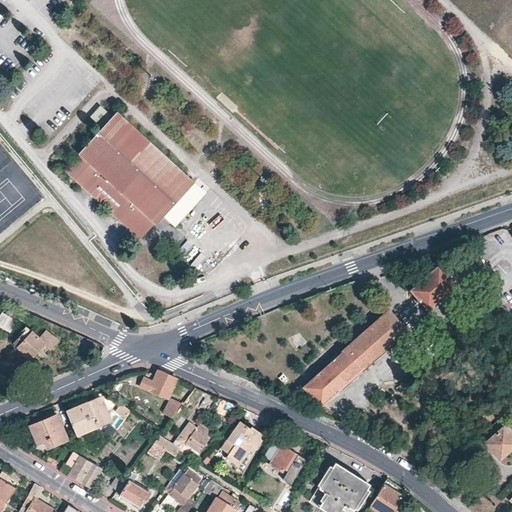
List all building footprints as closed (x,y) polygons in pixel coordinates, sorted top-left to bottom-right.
[(90,116),(96,121),(105,110),(99,104),(90,116)] [(187,188),(193,181),(194,181),(194,182),(195,181),(194,180),(189,176),(118,111),(117,111),(117,112),(112,118),(111,118),(110,119),(110,120),(104,126),(103,126),(103,127),(102,128),(97,134),(96,134),(95,135),(95,136),(89,143),(88,143),(87,143),(87,144),(80,152),(79,152),(79,153),(78,153),(78,154),(65,169),(124,223),(140,238),(153,224),(154,224),(155,224),(155,223),(155,222),(162,215),(163,214),(163,215),(164,214),(164,213),(171,206),(172,206),(173,205),(172,204),(178,198),(179,198),(180,197),(180,196),(185,189),(186,190),(187,189),(187,188)] [(194,182),(194,181),(193,181),(187,188),(187,189),(186,190),(185,189),(180,196),(180,197),(179,198),(178,198),(172,204),(173,205),(172,206),(171,206),(164,213),(164,214),(163,215),(163,214),(162,215),(175,227),(206,193),(194,182)] [(511,233),(506,227),(490,232),(511,252),(511,233)] [(482,252),(468,264),(472,268),(486,256),(482,252)] [(455,284),(438,265),(411,289),(428,309),(455,284)] [(321,405),(406,328),(389,309),(318,372),(314,368),(308,373),(312,378),(304,385),(321,405)] [(0,312),(0,327),(10,332),(16,319),(0,311),(0,312)] [(57,339),(46,328),(37,336),(31,329),(13,346),(30,364),(57,339)] [(176,377),(154,367),(152,371),(145,373),(140,384),(168,397),(176,377)] [(99,395),(66,410),(77,435),(110,421),(99,395)] [(236,403),(218,395),(211,405),(229,412),(236,403)] [(182,403),(170,398),(162,411),(172,417),(182,403)] [(125,406),(119,403),(114,411),(120,415),(125,406)] [(381,404),(365,419),(375,430),(391,415),(401,426),(406,421),(390,404),(386,409),(381,404)] [(131,410),(125,406),(120,415),(126,418),(131,410)] [(57,414),(30,425),(38,444),(45,441),(48,447),(68,439),(57,414)] [(161,432),(154,441),(166,449),(169,452),(169,453),(174,456),(178,451),(196,425),(189,420),(173,441),(161,432)] [(200,420),(196,425),(178,451),(185,455),(195,441),(201,446),(212,432),(200,425),(202,422),(200,420)] [(237,466),(248,450),(251,446),(255,449),(264,437),(250,428),(240,421),(220,448),(228,454),(225,457),(237,466)] [(511,447),(511,437),(503,428),(502,428),(497,422),(488,430),(491,432),(485,438),(488,441),(486,443),(500,458),(511,447)] [(275,440),(264,456),(272,461),(270,464),(283,473),(286,469),(293,474),(304,457),(275,440)] [(166,449),(154,441),(147,450),(159,459),(166,449)] [(71,448),(66,444),(64,445),(53,465),(60,469),(71,448)] [(62,470),(74,450),(71,448),(60,469),(62,470)] [(80,481),(92,461),(80,453),(74,450),(62,470),(72,476),(80,481)] [(101,466),(92,461),(80,481),(89,486),(101,466)] [(333,464),(310,500),(329,511),(350,511),(368,485),(333,464)] [(198,474),(187,467),(186,468),(197,476),(198,474)] [(188,496),(198,482),(194,479),(197,476),(186,468),(169,492),(183,503),(176,511),(186,511),(195,501),(188,496)] [(0,511),(17,486),(8,481),(12,475),(3,469),(0,473),(0,475),(2,477),(0,480),(0,511)] [(126,477),(117,489),(116,490),(140,505),(144,499),(146,501),(152,492),(133,481),(138,473),(132,470),(126,477)] [(111,485),(117,489),(126,477),(119,472),(111,485)] [(398,484),(387,477),(365,511),(366,511),(368,511),(370,511),(371,511),(376,506),(386,511),(391,511),(405,489),(398,484)] [(211,479),(203,489),(213,495),(214,492),(215,493),(221,485),(211,479)] [(16,511),(51,511),(54,508),(38,499),(44,488),(34,482),(16,511)] [(197,511),(219,511),(231,494),(222,489),(219,495),(217,494),(205,511),(198,511),(197,511)] [(414,496),(407,491),(402,500),(409,504),(414,496)] [(167,493),(156,507),(161,511),(167,511),(176,501),(167,493)] [(231,494),(219,511),(233,511),(237,506),(235,505),(239,499),(231,494)] [(420,511),(421,511),(409,504),(402,500),(394,511),(420,511)] [(252,511),(256,506),(250,503),(244,511),(252,511)]
